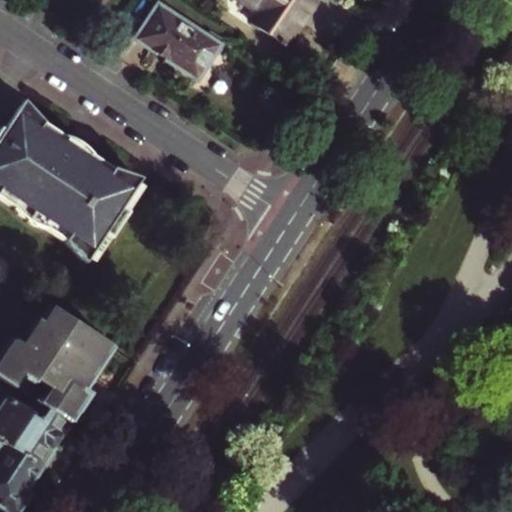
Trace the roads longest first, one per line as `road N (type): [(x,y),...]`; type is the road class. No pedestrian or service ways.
road 1 (primary): [(97,511),(291,217)]
road 2 (residential): [(0,28),(291,217)]
road 3 (primary): [(291,217),(433,0)]
